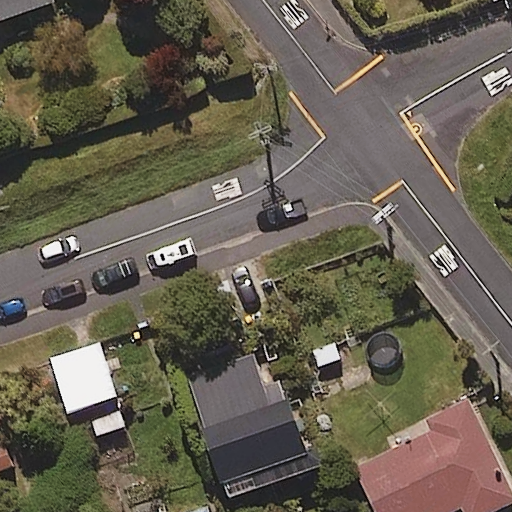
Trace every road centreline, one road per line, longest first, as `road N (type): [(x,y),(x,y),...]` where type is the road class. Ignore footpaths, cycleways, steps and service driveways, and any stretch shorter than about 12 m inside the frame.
road 1 (residential): [(362,126),(324,138),(263,186),(0,285)]
road 2 (residential): [(362,126),(511,319)]
road 3 (residential): [(511,45),(362,126)]
road 4 (residential): [(263,0),(362,126)]
